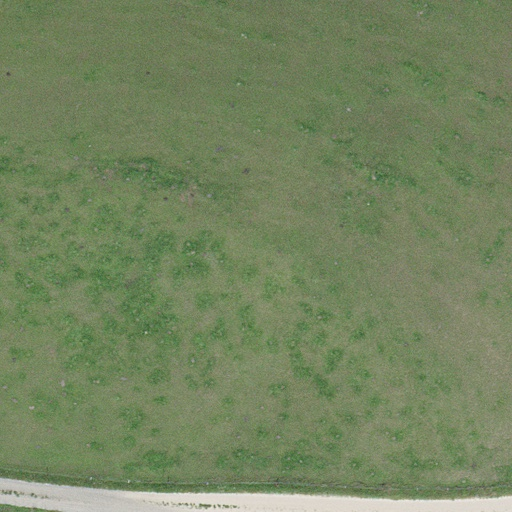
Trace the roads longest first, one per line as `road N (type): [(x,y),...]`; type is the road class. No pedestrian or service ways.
road 1 (track): [(371,511),(132,510)]
road 2 (track): [(0,498),(132,510)]
